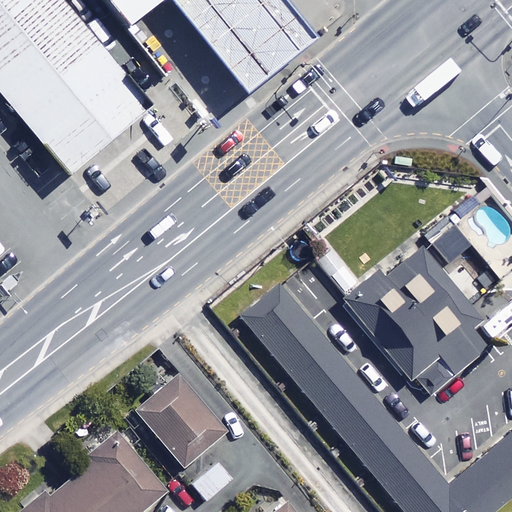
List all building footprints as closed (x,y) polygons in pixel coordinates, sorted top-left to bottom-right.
[(146,115),(48,0),(0,0),(0,111),(62,185),(146,115)] [(92,0),(119,31),(157,0),(92,0)] [(475,321),(414,246),(376,277),(370,269),(341,293),(335,298),(404,383),(410,378),(425,396),(483,349),(466,328),(475,321)] [(276,285),(273,281),(233,314),(398,511),(488,511),(511,492),(511,424),(443,483),(276,285)] [(223,434),(176,377),(130,415),(178,473),(223,434)] [(141,511),(162,495),(113,437),(83,461),(88,466),(47,500),(42,495),(22,511),(141,511)] [(228,481),(214,464),(188,486),(202,503),(228,481)]
